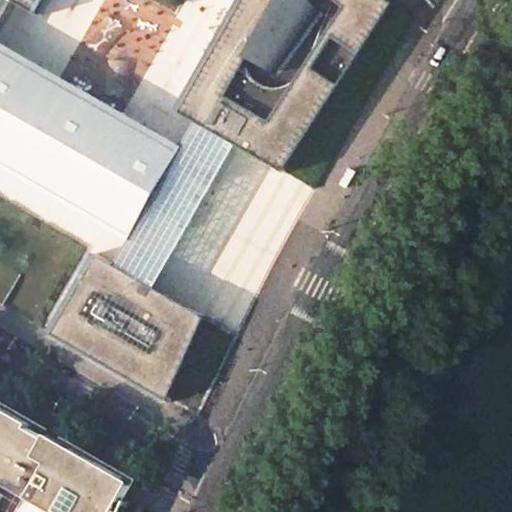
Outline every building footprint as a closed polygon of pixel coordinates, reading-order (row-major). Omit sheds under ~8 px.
[(11,0),(10,0),(0,19),(0,39),(18,4),(11,0)] [(11,0),(18,4),(44,18),(53,0),(11,0)] [(235,0),(175,111),(199,124),(239,146),(288,172),(398,4),(392,0),(235,0)] [(0,160),(134,238),(183,153),(0,47),(0,160)] [(134,238),(118,267),(158,289),(239,146),(199,124),(183,153),(134,238)] [(96,255),(52,336),(169,399),(213,318),(158,289),(118,267),(96,255)] [(0,508),(6,511),(115,511),(132,483),(0,407),(0,508)]
